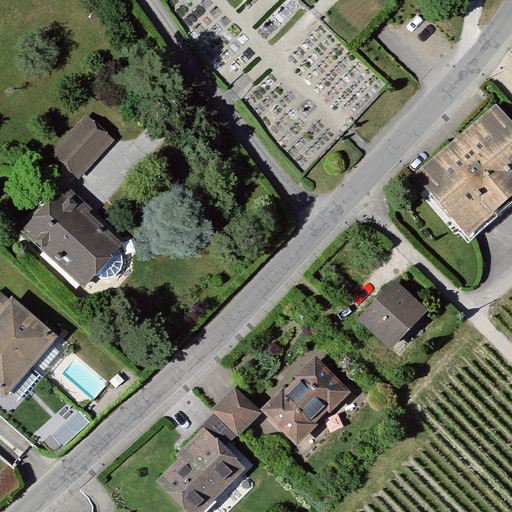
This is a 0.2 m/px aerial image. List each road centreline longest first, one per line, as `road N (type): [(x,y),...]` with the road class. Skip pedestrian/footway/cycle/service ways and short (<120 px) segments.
road 1 (residential): [(28,511),(220,337),(325,224)]
road 2 (residential): [(325,224),(214,97),(146,0)]
road 3 (residential): [(325,224),(511,13)]
road 4 (track): [(511,353),(352,194)]
